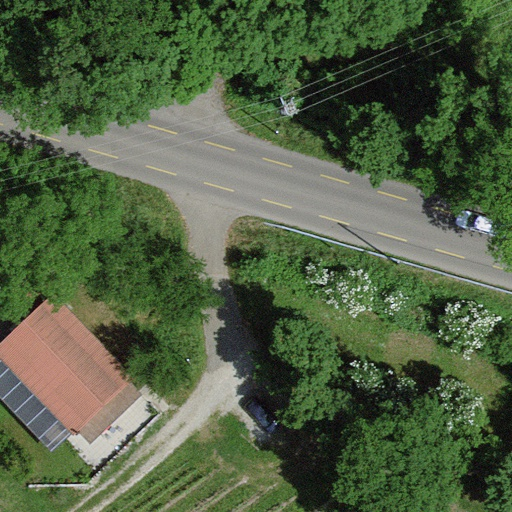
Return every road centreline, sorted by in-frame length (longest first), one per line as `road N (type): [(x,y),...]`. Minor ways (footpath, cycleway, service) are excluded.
road 1 (tertiary): [(0,106),(511,250)]
road 2 (track): [(420,511),(224,320)]
road 3 (track): [(211,167),(211,249),(229,353),(226,376),(194,413)]
road 4 (track): [(194,413),(234,466),(270,478),(300,470),(325,426)]
road 5 (track): [(194,413),(77,511)]
road 6 (track): [(205,74),(271,47),(343,50)]
